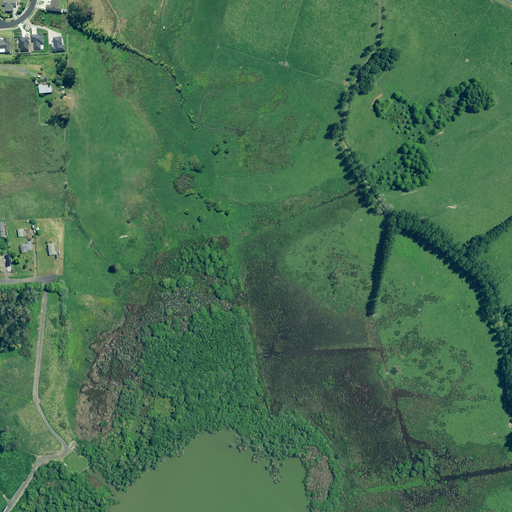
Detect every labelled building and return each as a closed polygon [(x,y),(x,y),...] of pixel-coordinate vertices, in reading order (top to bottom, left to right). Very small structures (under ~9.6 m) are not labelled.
[(59,1),(52,0),(51,6),(47,5),(46,10),(61,12),(62,7),(58,7),(59,1)] [(16,7),(16,1),(2,1),(2,6),(5,6),(5,11),(13,11),(13,7),(16,7)] [(42,34),(31,35),(31,41),(33,41),(34,50),(41,50),(40,43),(43,43),(42,34)] [(22,36),(18,37),(19,46),(20,46),(21,51),(28,51),(28,44),(29,43),(28,37),(22,37),(22,36)] [(52,47),(52,52),(64,50),(64,45),(62,45),(61,37),(53,38),(55,47),(52,47)] [(10,53),(10,38),(4,38),(4,42),(0,41),(0,49),(5,50),(5,53),(10,53)] [(43,86),(43,85),(39,85),(40,93),(52,92),(52,85),(43,86)] [(32,250),(30,242),(20,244),(22,253),(27,252),(27,251),(32,250)] [(56,254),(55,243),(48,244),(50,255),(56,254)]
